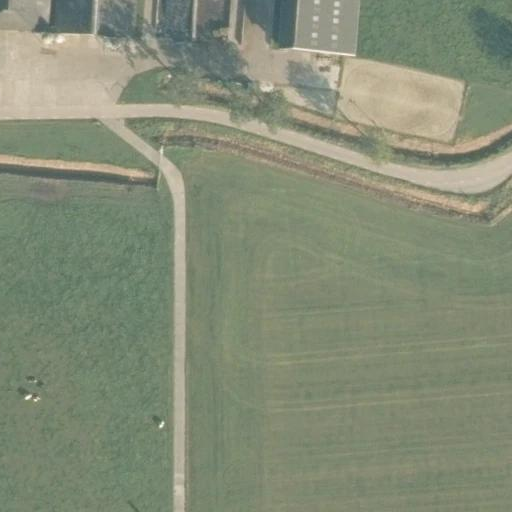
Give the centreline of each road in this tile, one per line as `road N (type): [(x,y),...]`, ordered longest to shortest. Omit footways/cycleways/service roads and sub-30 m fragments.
road 1 (tertiary): [(0,112),(184,112),(420,176),(469,176),(511,160)]
road 2 (track): [(109,111),(174,177),(179,194),(177,511)]
